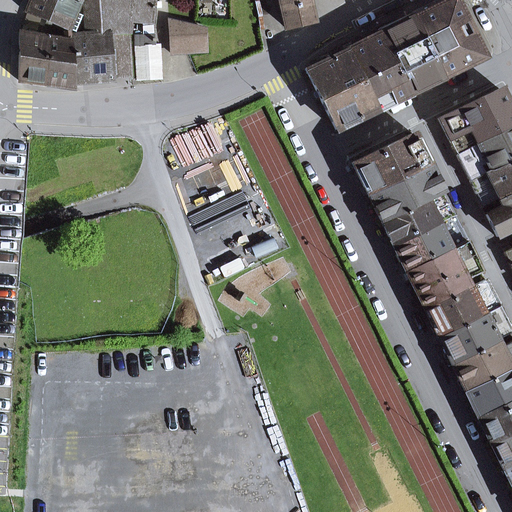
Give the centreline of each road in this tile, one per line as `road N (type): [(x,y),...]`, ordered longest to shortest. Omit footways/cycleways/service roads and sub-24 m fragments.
road 1 (residential): [(319,158),(492,511)]
road 2 (residential): [(274,65),(146,105),(0,104)]
road 3 (residential): [(319,158),(511,62)]
road 4 (residential): [(375,0),(274,65)]
